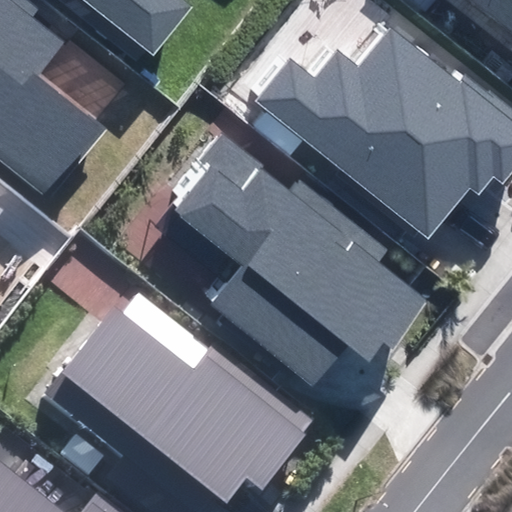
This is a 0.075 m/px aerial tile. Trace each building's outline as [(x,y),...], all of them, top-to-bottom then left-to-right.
[(35,8),(24,0),(0,0),(0,157),(45,194),(97,129),(33,78),(62,42),(29,16),(35,8)] [(86,0),(154,53),(190,8),(180,0),(86,0)] [(511,0),(480,0),(511,25),(511,0)] [(292,62),(260,102),(428,236),(467,187),(474,193),(489,174),(501,183),(511,168),(511,111),(468,77),(461,86),(393,32),(363,69),(341,52),(317,82),(292,62)] [(292,191),(222,135),(202,159),(213,167),(177,212),(244,266),(212,305),(312,384),(347,340),(377,364),(429,299),(378,259),(387,247),(301,179),(292,191)] [(115,308),(44,397),(119,457),(140,431),(225,499),(246,474),(261,485),(313,420),(217,343),(195,371),(115,308)] [(58,511),(0,465),(0,511),(122,511),(97,491),(80,511),(58,511)]
